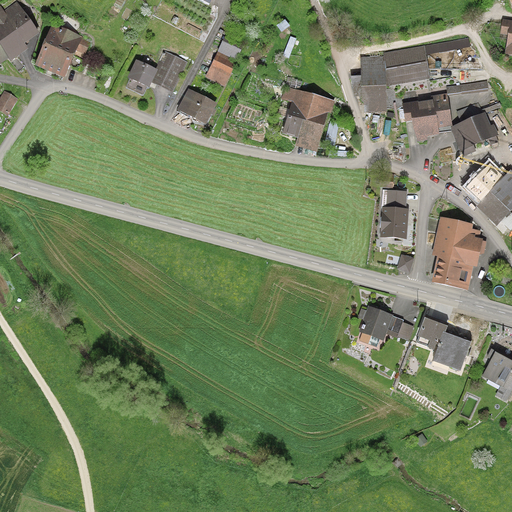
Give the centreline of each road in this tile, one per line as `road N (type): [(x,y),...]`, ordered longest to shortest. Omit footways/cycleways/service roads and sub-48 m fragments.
road 1 (tertiary): [(511,315),(0,177)]
road 2 (residential): [(363,164),(223,146),(52,86),(0,154)]
road 3 (track): [(0,319),(75,446),(89,511)]
road 4 (residential): [(511,260),(438,186),(363,164)]
road 5 (residential): [(363,164),(364,138),(313,0)]
